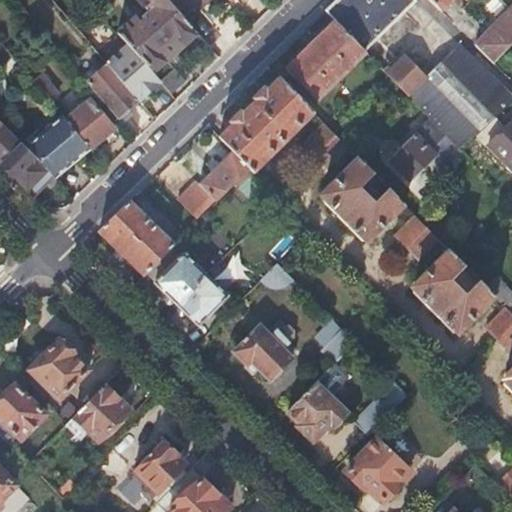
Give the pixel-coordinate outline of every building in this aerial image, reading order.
[(137,15),(119,32),(130,45),(153,71),(197,32),(185,18),(168,0),(138,0),(150,13),(142,20),(137,15)] [(168,0),(185,18),(203,1),(207,5),(212,0),(168,0)] [(338,0),(327,12),(338,24),(366,53),(417,2),(415,0),(338,0)] [(428,0),(442,14),(456,0),(428,0)] [(511,0),(498,0),(510,12),(475,46),(494,65),(511,46),(511,0)] [(338,24),(289,71),(318,101),(367,54),(366,53),(338,24)] [(108,64),(139,100),(161,81),(153,71),(130,45),(108,64)] [(433,122),(453,142),(460,150),(476,136),(495,119),(511,104),(511,95),(488,72),(470,54),(460,45),(426,79),(405,58),(387,75),(390,78),(433,122)] [(87,82),(118,118),(139,100),(108,64),(87,82)] [(36,83),(52,102),(61,94),(44,76),(36,83)] [(281,79),(220,138),(233,151),(251,169),(255,174),(316,115),(281,79)] [(67,120),(91,148),(115,128),(91,100),(67,120)] [(64,116),(27,148),(54,177),(55,180),(91,148),(67,120),(64,116)] [(0,146),(12,135),(1,125),(2,123),(0,120),(0,146)] [(496,120),(478,137),(487,145),(504,129),(496,120)] [(433,122),(418,136),(438,157),(445,166),(461,150),(460,150),(453,142),(433,122)] [(511,123),(488,147),(511,171),(511,123)] [(326,124),(306,144),(319,156),(338,137),(326,124)] [(0,146),(0,161),(35,196),(54,177),(27,148),(24,145),(23,147),(12,135),(0,146)] [(416,135),(390,161),(412,183),(438,158),(418,136),(416,135)] [(338,137),(319,156),(329,167),(349,148),(338,137)] [(233,151),(200,183),(217,201),(251,169),(233,151)] [(359,158),(323,193),(324,201),(362,240),(373,240),(406,207),(389,189),(376,202),(363,188),(376,176),(359,158)] [(177,202),(198,223),(215,206),(195,185),(177,202)] [(132,200),(100,231),(145,275),(148,272),(176,246),(178,244),(132,200)] [(416,217),(397,236),(409,248),(429,230),(416,217)] [(429,230),(409,248),(420,258),(438,240),(429,230)] [(176,246),(148,272),(158,281),(184,254),(176,246)] [(413,291),(454,333),(460,334),(497,299),(480,282),(467,294),(454,281),(467,268),(460,262),(449,251),(414,285),(413,291)] [(184,254),(158,281),(156,283),(178,304),(208,274),(186,252),(184,254)] [(225,287),(246,270),(233,254),(212,272),(225,287)] [(281,266),(261,284),(266,288),(271,291),(276,292),(281,292),(286,291),(292,289),(295,286),(298,284),(284,269),(281,266)] [(208,274),(178,304),(199,325),(229,295),(208,274)] [(238,306),(228,315),(237,324),(246,315),(238,306)] [(511,314),(508,311),(488,329),(500,341),(511,329),(511,314)] [(261,325),(234,352),(248,364),(251,361),(268,379),(272,379),(293,358),(283,348),(289,342),(278,330),(271,336),(261,325)] [(511,329),(500,341),(511,353),(511,352),(511,329)] [(346,332),(326,352),(338,364),(358,344),(351,338),(346,332)] [(58,340),(30,368),(61,400),(89,371),(58,340)] [(331,389),(344,375),(331,361),(317,375),(331,389)] [(0,398),(0,434),(13,448),(45,415),(15,384),(0,398)] [(291,409),(303,423),(300,426),(314,439),(332,423),(335,425),(346,414),(317,384),(291,409)] [(396,384),(355,423),(369,436),(409,397),(396,384)] [(103,385),(72,417),(99,443),(130,411),(103,385)] [(162,442),(136,468),(158,491),(160,489),(166,494),(186,474),(181,469),(185,464),(162,442)] [(399,480),(369,449),(347,472),(360,485),(364,482),(384,502),(398,489),(395,485),(399,480)] [(0,500),(14,486),(0,470),(0,500)] [(511,471),(500,484),(511,495),(511,471)] [(166,494),(158,503),(167,511),(227,511),(231,508),(202,479),(197,485),(186,474),(166,494)]
